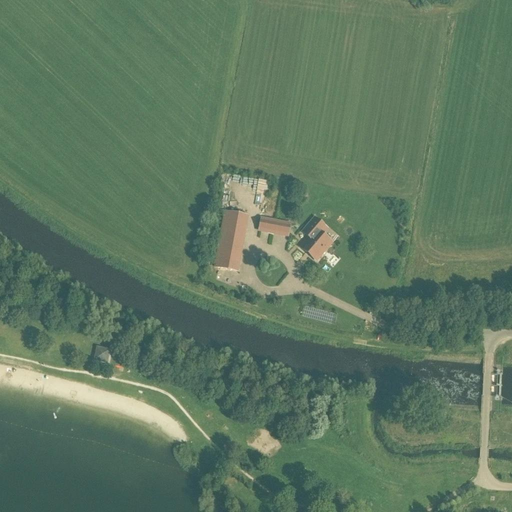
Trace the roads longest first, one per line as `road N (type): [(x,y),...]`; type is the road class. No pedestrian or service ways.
road 1 (track): [(0,185),(79,239),(216,306),(335,341),(467,359),(490,352)]
road 2 (unclassified): [(511,486),(493,485),(482,467),(490,352),(499,336),(511,334)]
road 3 (track): [(499,336),(329,323)]
